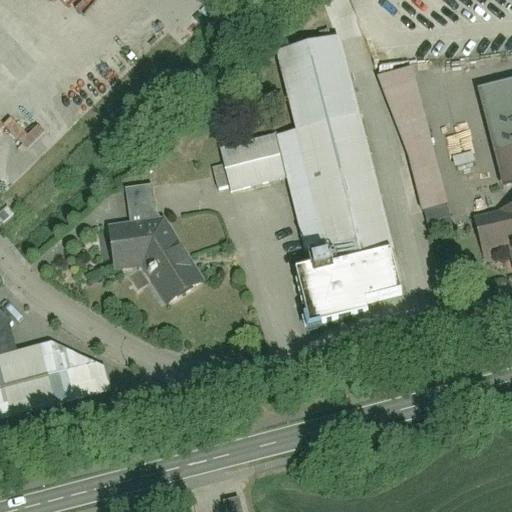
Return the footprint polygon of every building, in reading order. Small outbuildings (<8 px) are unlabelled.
[(107,38),(129,13),(122,6),(100,31),(107,38)] [(402,297),(337,44),(274,60),(293,134),(218,153),(229,195),(283,181),(307,271),(295,274),(310,334),(365,320),(362,307),(402,297)] [(400,167),(398,167),(408,214),(441,208),(413,70),(381,76),(400,167)] [(511,211),(472,222),(483,261),(506,254),(511,275),(511,86),(476,97),(503,192),(511,189),(511,211)] [(106,229),(113,275),(141,272),(165,310),(202,287),(162,222),(156,223),(152,190),(124,193),(128,227),(106,229)] [(0,422),(109,394),(102,372),(46,343),(13,353),(7,324),(0,316),(0,422)] [(239,511),(237,500),(219,504),(221,511),(239,511)]
